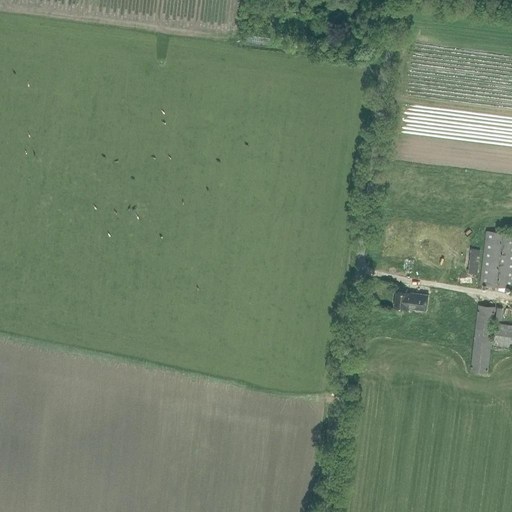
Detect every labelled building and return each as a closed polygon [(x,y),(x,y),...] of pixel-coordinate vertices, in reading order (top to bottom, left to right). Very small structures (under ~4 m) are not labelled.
[(480,284),(511,287),(511,233),(486,231),(480,284)] [(471,249),(468,273),(478,274),(480,250),(471,249)] [(412,292),(412,293),(397,291),(395,307),(410,309),(427,311),(429,294),(412,292)] [(488,373),(495,307),(478,305),(471,371),(488,373)] [(511,325),(497,323),(493,345),(511,347),(511,325)]
